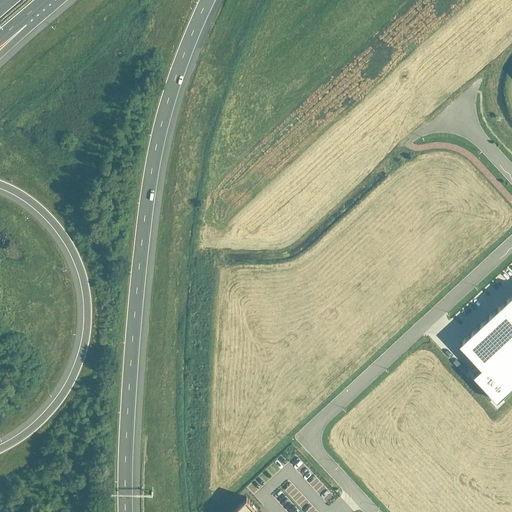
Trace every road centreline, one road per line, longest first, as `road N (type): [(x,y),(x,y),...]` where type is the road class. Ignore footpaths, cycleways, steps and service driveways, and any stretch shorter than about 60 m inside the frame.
road 1 (motorway): [(125,511),(126,397),(153,158),(206,0)]
road 2 (unclassified): [(373,511),(316,449),(320,422),(511,245)]
road 3 (motorway): [(0,184),(44,211),(64,237),(87,312),(65,391),(0,448)]
